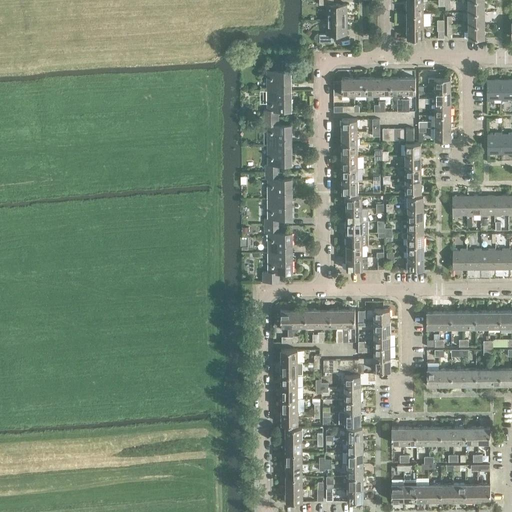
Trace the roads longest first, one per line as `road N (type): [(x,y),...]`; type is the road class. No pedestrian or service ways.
road 1 (unclassified): [(322,291),(323,62),(383,59)]
road 2 (residential): [(264,511),(262,291),(322,291)]
road 3 (residential): [(397,414),(397,382),(406,376),(405,290)]
road 4 (residential): [(457,177),(468,139),(466,58)]
